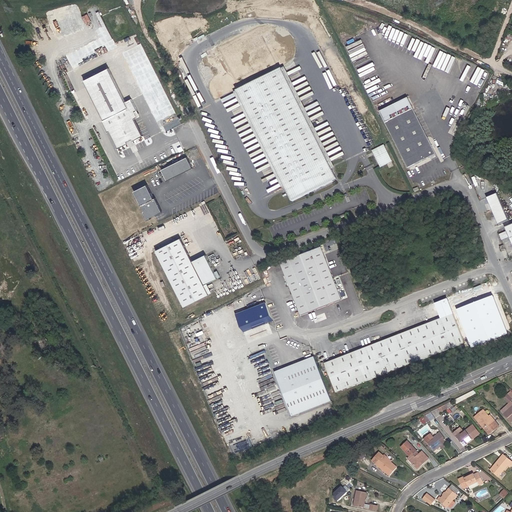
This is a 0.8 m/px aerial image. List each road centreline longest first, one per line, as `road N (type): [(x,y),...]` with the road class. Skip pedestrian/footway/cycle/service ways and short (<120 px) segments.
road 1 (motorway): [(228,511),(0,54)]
road 2 (unknown): [(375,174),(292,28),(271,21),(227,33),(201,45),(193,61),(265,210),(288,211)]
road 3 (motorway): [(0,92),(210,511)]
road 4 (tertiary): [(511,364),(252,471),(174,511)]
road 5 (track): [(338,0),(511,72)]
road 6 (residential): [(511,438),(428,481),(402,511)]
road 7 (unknown): [(256,249),(229,270),(199,224),(159,237)]
